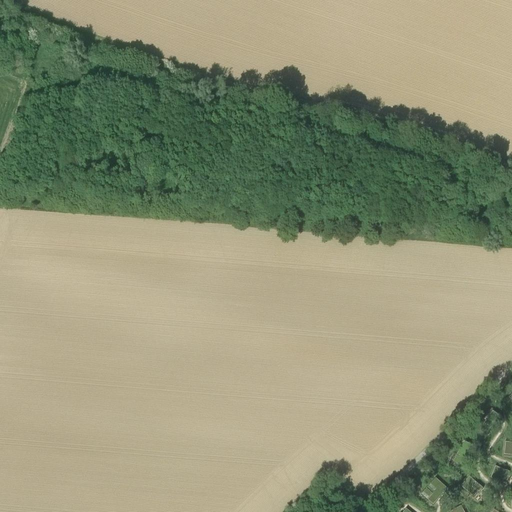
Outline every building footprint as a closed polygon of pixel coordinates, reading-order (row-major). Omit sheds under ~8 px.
[(486,409),(472,424),(483,433),(499,411),(491,405),(487,410),(486,409)] [(455,438),(441,453),(453,462),(469,440),(461,435),(457,439),(455,438)] [(495,461),(490,475),(506,481),(511,468),(495,461)] [(469,472),(460,483),(473,494),(482,484),(469,472)] [(435,473),(420,490),(432,502),(448,485),(435,473)] [(466,511),(461,502),(449,509),(450,511),(466,511)]
